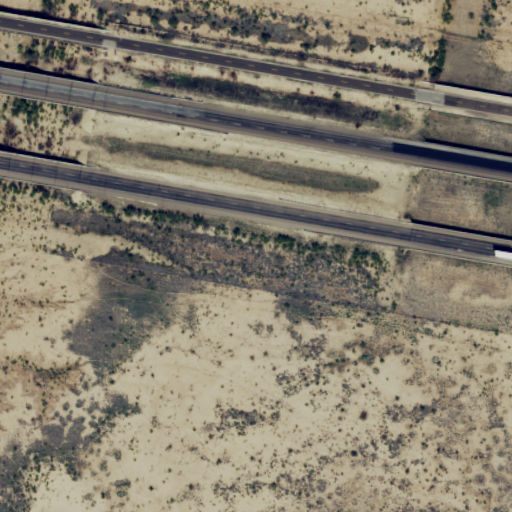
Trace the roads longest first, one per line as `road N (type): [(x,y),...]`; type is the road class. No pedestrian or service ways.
road 1 (motorway): [(42,168),(400,230)]
road 2 (motorway): [(400,149),(68,92)]
road 3 (tertiary): [(430,100),(105,42)]
